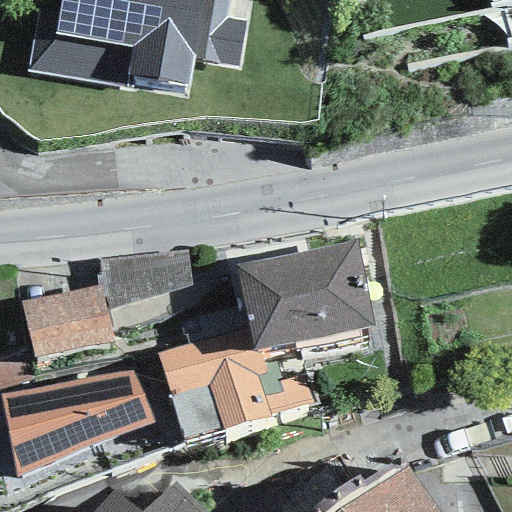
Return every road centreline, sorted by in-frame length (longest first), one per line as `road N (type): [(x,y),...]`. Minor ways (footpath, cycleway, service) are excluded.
road 1 (tertiary): [(0,241),(421,191),(511,171)]
road 2 (residential): [(511,416),(257,485)]
road 3 (residential): [(52,511),(153,470),(257,485)]
